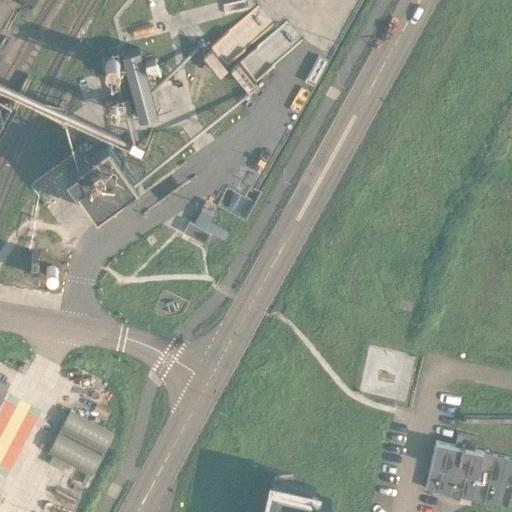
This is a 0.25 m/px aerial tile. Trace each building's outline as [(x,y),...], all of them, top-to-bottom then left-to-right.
[(124,49),(135,115),(154,112),(143,45),(124,49)] [(0,96),(0,128),(14,105),(0,96)] [(106,140),(65,169),(94,211),(136,181),(106,140)] [(197,209),(186,229),(205,240),(211,230),(222,236),(227,227),(197,209)] [(102,451),(112,432),(68,408),(58,428),(102,451)] [(100,454),(56,431),(46,450),(51,453),(90,474),(100,454)] [(511,457),(473,449),(476,436),(456,432),(454,444),(434,440),(424,487),(482,500),(506,505),(511,478),(511,457)] [(271,478),(270,482),(263,511),(327,511),(330,500),(312,496),(314,488),(271,478)]
